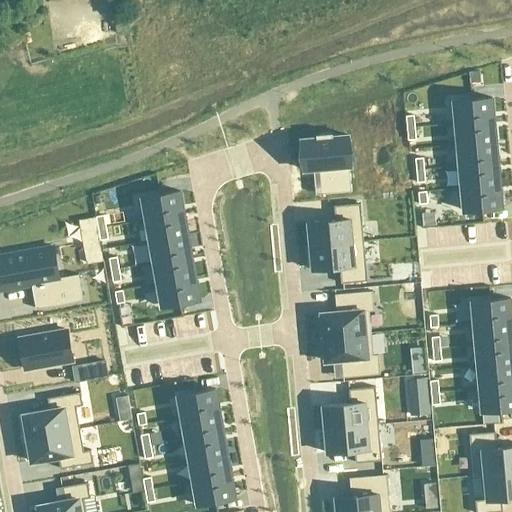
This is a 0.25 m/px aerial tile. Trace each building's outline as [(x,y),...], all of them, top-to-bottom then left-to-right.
[(492,98),(454,102),(456,124),(494,121),(492,98)] [(414,116),(406,117),(407,129),(415,128),(414,116)] [(494,121),(456,124),(458,146),(496,142),(494,121)] [(415,128),(407,129),(408,141),(416,140),(415,128)] [(317,138),(301,140),(304,170),(314,169),(319,169),(322,194),(352,191),(350,166),(352,166),(349,136),(333,137),(333,133),(317,134),(317,138)] [(496,142),(458,146),(460,167),(498,164),(496,142)] [(423,158),(415,159),(416,171),(424,170),(423,158)] [(498,164),(460,167),(462,189),(500,185),(498,164)] [(424,170),(416,171),(417,183),(426,182),(424,170)] [(500,185),(462,189),(464,211),(502,207),(500,185)] [(180,192),(143,198),(147,220),(184,214),(180,192)] [(426,192),(418,193),(419,205),(428,204),(426,192)] [(336,221),(309,223),(311,247),(364,242),(361,204),(335,207),(336,221)] [(184,214),(147,220),(150,242),(188,235),(184,214)] [(104,216),(96,217),(98,229),(106,228),(104,216)] [(106,228),(98,229),(100,241),(108,240),(106,228)] [(188,235),(150,242),(154,263),(192,256),(188,235)] [(311,251),(307,252),(309,268),(313,267),(313,270),(340,268),(342,284),(368,281),(364,242),(311,247),(311,251)] [(100,245),(85,248),(88,263),(103,261),(100,245)] [(53,247),(0,256),(0,291),(32,285),(36,309),(83,300),(79,275),(59,278),(53,247)] [(192,256),(154,263),(158,284),(196,277),(192,256)] [(117,258),(109,259),(111,271),(119,269),(117,258)] [(119,269),(111,271),(113,283),(121,281),(119,269)] [(196,277),(158,284),(162,306),(200,300),(196,277)] [(123,291),(115,292),(117,304),(125,303),(123,291)] [(322,318),(318,318),(319,334),(323,334),(323,338),(371,333),(369,312),(374,311),(373,291),(335,295),(337,312),(321,314),(322,318)] [(511,313),(511,299),(472,302),(474,324),(511,320),(511,313)] [(438,315),(429,316),(430,328),(439,327),(438,315)] [(511,320),(474,324),(476,346),(511,342),(511,320)] [(67,330),(20,339),(26,370),(73,361),(67,330)] [(324,341),(320,342),(321,358),(325,358),(326,361),(341,360),(343,378),(380,374),(378,355),(373,355),(371,333),(323,338),(324,341)] [(440,337),(431,338),(432,350),(441,349),(440,337)] [(511,342),(476,346),(478,367),(511,364),(511,342)] [(441,349),(432,350),(433,362),(442,361),(441,349)] [(105,361),(73,367),(76,383),(108,377),(105,361)] [(511,364),(478,367),(480,389),(511,386),(511,364)] [(438,381),(430,381),(431,393),(439,393),(438,381)] [(511,386),(480,389),(482,411),(511,408),(511,386)] [(351,404),(324,406),(326,430),(379,425),(375,388),(349,390),(351,404)] [(216,389),(178,396),(182,418),(220,412),(216,389)] [(24,418),(20,419),(23,434),(27,434),(28,439),(80,429),(76,407),(83,406),(81,392),(48,398),(50,410),(23,415),(24,418)] [(439,393),(431,393),(432,405),(440,405),(439,393)] [(131,411),(119,413),(120,421),(132,420),(131,411)] [(220,412),(182,418),(186,440),(224,433),(220,412)] [(145,413),(137,414),(139,426),(147,425),(145,413)] [(379,425),(326,430),(328,454),(355,451),(356,463),(382,461),(379,425)] [(29,443),(25,444),(27,460),(31,459),(32,462),(59,457),(61,469),(94,463),(91,450),(84,451),(80,429),(28,439),(29,443)] [(496,432),(470,435),(473,476),(511,472),(511,446),(497,448),(496,432)] [(224,433),(186,440),(190,461),(228,454),(224,433)] [(149,434),(140,436),(143,448),(151,446),(149,434)] [(151,446),(143,448),(145,459),(153,458),(151,446)] [(228,454),(190,461),(194,482),(232,475),(228,454)] [(511,472),(473,476),(473,477),(481,476),(483,500),(476,501),(476,511),(500,511),(503,511),(502,500),(511,498),(511,472)] [(232,475),(194,482),(198,504),(236,498),(232,475)] [(336,501),(332,502),(333,511),(390,511),(387,475),(350,478),(351,496),(336,497),(336,501)] [(151,478),(143,479),(145,491),(153,490),(151,478)] [(64,501),(38,506),(38,511),(85,511),(84,499),(91,498),(88,483),(62,487),(64,501)] [(153,490),(145,491),(147,503),(155,501),(153,490)]
